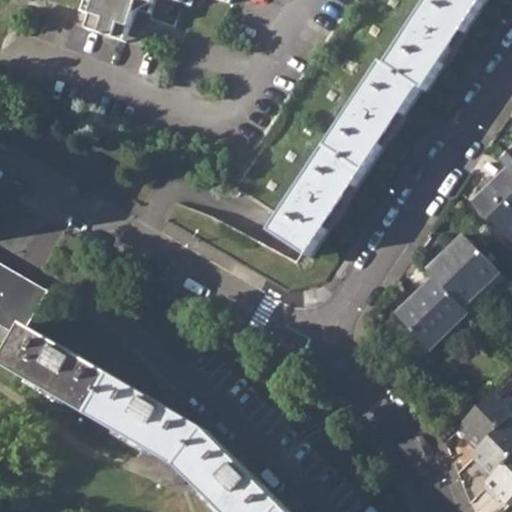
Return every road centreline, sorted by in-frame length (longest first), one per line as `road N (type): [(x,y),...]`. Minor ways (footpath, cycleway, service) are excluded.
road 1 (residential): [(0,160),(321,347)]
road 2 (residential): [(511,58),(321,347)]
road 3 (residential): [(321,347),(404,435),(437,511)]
